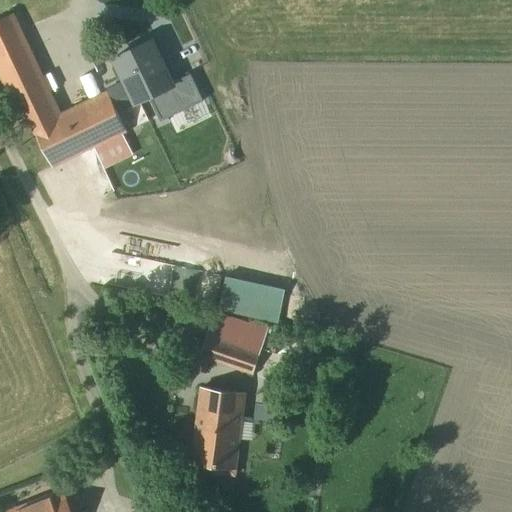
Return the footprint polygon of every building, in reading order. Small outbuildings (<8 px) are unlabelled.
[(10,17),(0,21),(0,81),(44,172),(88,150),(97,169),(132,152),(103,94),(58,116),(10,17)] [(167,87),(148,36),(106,52),(125,103),(167,87)] [(289,320),(297,289),(237,274),(229,304),(289,320)] [(264,348),(209,327),(198,357),(253,378),(264,348)] [(243,396),(198,391),(190,463),(235,468),(243,396)] [(65,511),(57,491),(4,511),(3,511),(65,511)]
